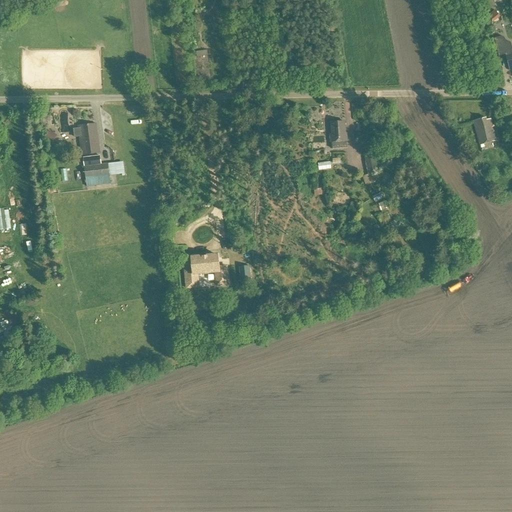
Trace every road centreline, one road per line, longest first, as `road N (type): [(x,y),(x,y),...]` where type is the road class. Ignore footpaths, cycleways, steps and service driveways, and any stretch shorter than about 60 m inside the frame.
road 1 (residential): [(34,104),(372,95)]
road 2 (unclassified): [(23,305),(53,293),(34,104)]
road 3 (residential): [(511,93),(372,95)]
